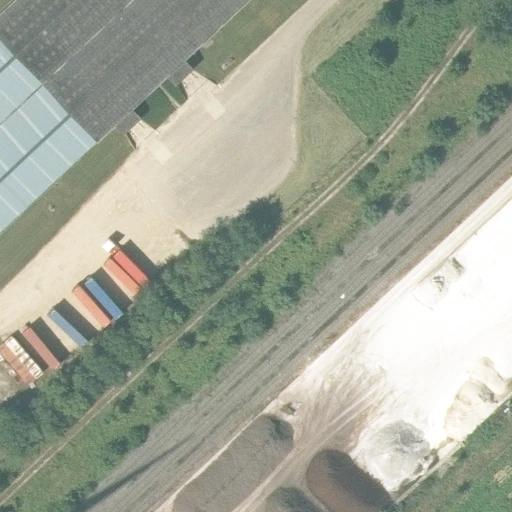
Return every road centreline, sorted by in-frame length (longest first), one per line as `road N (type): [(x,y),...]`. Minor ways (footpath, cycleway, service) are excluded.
road 1 (track): [(0,500),(394,126),(493,0)]
road 2 (unknown): [(292,508),(340,364),(364,326),(511,189)]
road 3 (unknown): [(292,508),(511,311)]
